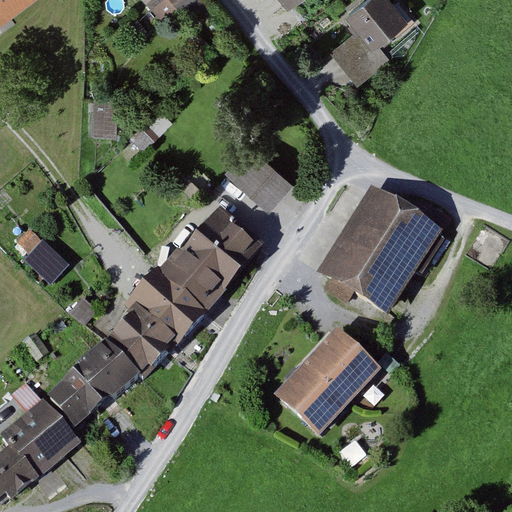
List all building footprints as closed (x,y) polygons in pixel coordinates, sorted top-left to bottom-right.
[(0,0),(0,22),(28,0),(0,0)] [(145,0),(176,32),(208,1),(207,0),(145,0)] [(387,59),(376,46),(407,20),(390,0),(366,0),(348,15),(362,32),(333,57),(357,85),(387,59)] [(293,181),(248,145),(226,172),(271,207),(293,181)] [(438,227),(362,186),(311,278),(387,319),(438,227)] [(120,338),(112,348),(107,344),(73,374),(80,382),(53,402),(76,432),(105,409),(108,412),(142,382),(136,375),(147,362),(160,372),(264,249),(218,210),(113,332),(120,338)] [(21,261),(57,284),(73,260),(37,237),(21,261)] [(85,324),(98,311),(87,300),(74,313),(85,324)] [(381,373),(332,332),(274,401),(323,442),(381,373)] [(0,500),(30,478),(36,485),(79,448),(50,413),(6,450),(7,452),(0,457),(0,500)]
